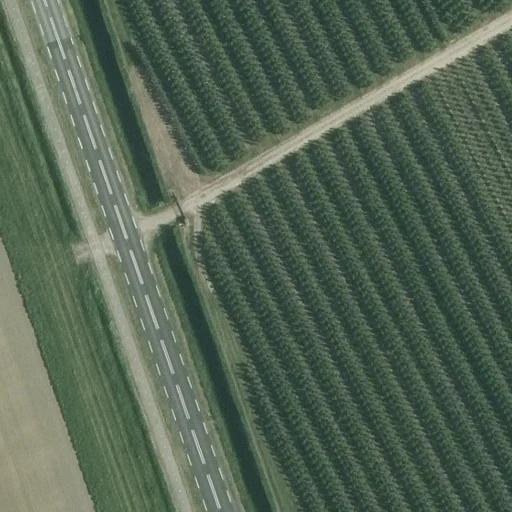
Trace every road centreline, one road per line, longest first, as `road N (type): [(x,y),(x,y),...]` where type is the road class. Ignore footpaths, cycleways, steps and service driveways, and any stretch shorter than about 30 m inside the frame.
road 1 (secondary): [(218,511),(42,0)]
road 2 (track): [(123,234),(175,214),(511,21)]
